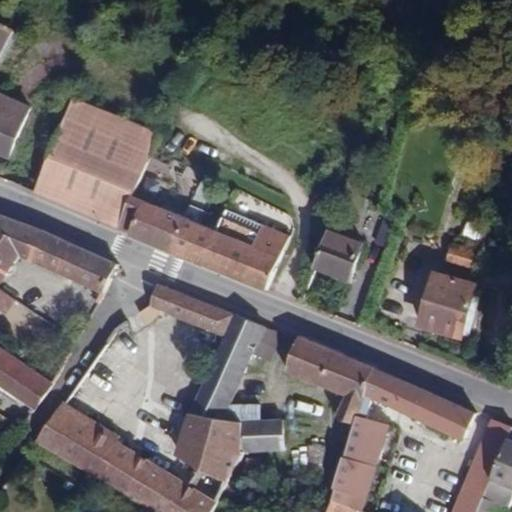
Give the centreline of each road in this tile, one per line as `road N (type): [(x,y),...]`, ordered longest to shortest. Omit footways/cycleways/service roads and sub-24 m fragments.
road 1 (tertiary): [(511,406),(0,196)]
road 2 (unknown): [(280,314),(309,228),(303,192),(266,160),(181,111)]
